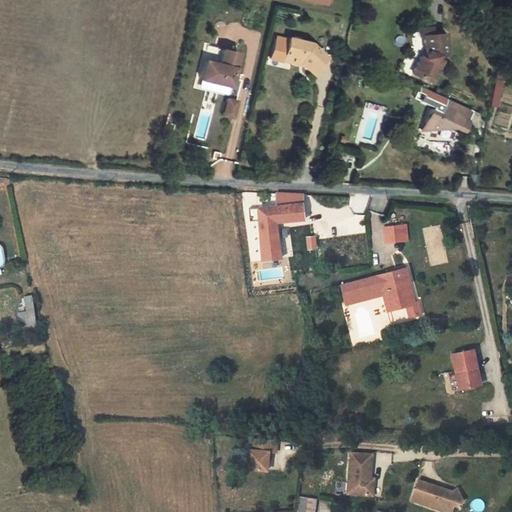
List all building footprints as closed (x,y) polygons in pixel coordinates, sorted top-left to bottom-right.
[(431,26),(417,28),(418,36),(423,36),(423,35),(432,34),(431,26)] [(443,33),(432,34),(423,35),(423,36),(424,50),(427,51),(424,58),(420,56),(412,74),(431,82),(441,61),(435,58),(436,56),(445,55),(443,33)] [(286,41),(275,38),(270,59),(282,62),(282,60),(284,54),(293,56),(292,60),(300,62),(301,60),(305,64),(303,65),(303,66),(312,74),(319,66),(318,64),(324,57),(309,43),(287,38),(286,41)] [(203,60),(199,79),(229,86),(238,52),(222,49),(218,63),(203,60)] [(293,56),(284,54),(282,60),(303,65),(305,64),(301,60),(300,62),(292,60),(293,56)] [(497,64),(494,79),(504,81),(506,66),(497,64)] [(494,81),(490,105),(496,107),(500,81),(494,81)] [(431,109),(425,122),(432,126),(431,129),(454,127),(462,131),(467,121),(465,121),(470,110),(437,95),(436,98),(433,97),(429,107),(431,109)] [(237,101),(227,98),(222,115),(233,118),(237,101)] [(276,206),(258,208),(259,221),(262,261),(281,259),(277,227),(299,225),(298,220),(305,220),(303,203),(303,194),(276,193),(276,206)] [(258,208),(248,209),(250,222),(259,221),(258,208)] [(406,225),(397,226),(399,241),(408,240),(406,225)] [(397,226),(384,228),(386,243),(399,241),(397,226)] [(315,236),(307,237),(308,250),(316,249),(315,236)] [(377,276),(341,286),(345,301),(381,291),(386,290),(391,310),(407,306),(418,303),(418,302),(413,304),(407,284),(410,283),(406,268),(377,276)] [(381,291),(345,301),(346,305),(383,295),(387,311),(391,310),(386,290),(381,291)] [(22,296),(23,311),(17,312),(18,329),(34,328),(32,295),(22,296)] [(418,303),(407,306),(410,317),(421,314),(418,303)] [(386,312),(389,323),(406,318),(404,308),(386,312)] [(473,350),(452,354),(456,372),(459,371),(463,388),(481,385),(473,350)] [(352,415),(343,415),(343,425),(352,425),(352,415)] [(277,441),(250,438),(247,468),(267,470),(268,458),(269,451),(272,451),(276,452),(277,441)] [(372,454),(351,452),(349,482),(354,482),(353,494),(373,495),(374,483),(370,482),(370,478),(372,454)] [(419,480),(412,500),(441,510),(443,506),(452,509),(453,506),(463,501),(457,488),(452,491),(446,489),(445,492),(442,490),(443,488),(419,480)] [(314,511),(317,499),(298,496),(295,511),(314,511)]
